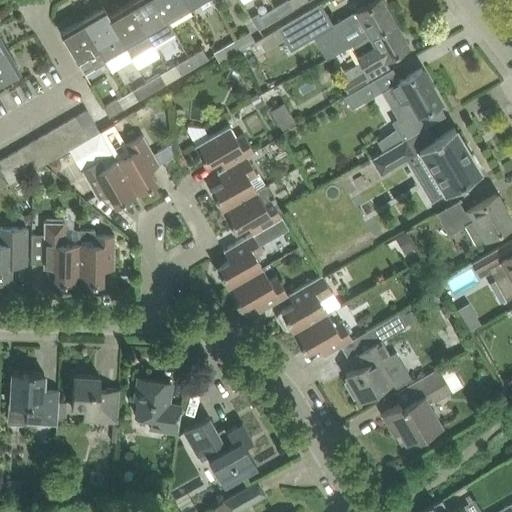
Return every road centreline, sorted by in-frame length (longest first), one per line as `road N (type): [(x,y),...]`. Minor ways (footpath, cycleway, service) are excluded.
road 1 (residential): [(153,323),(209,333),(274,375),(360,511)]
road 2 (residential): [(0,316),(153,323)]
road 3 (unclassified): [(150,277),(149,219),(187,199),(211,245)]
